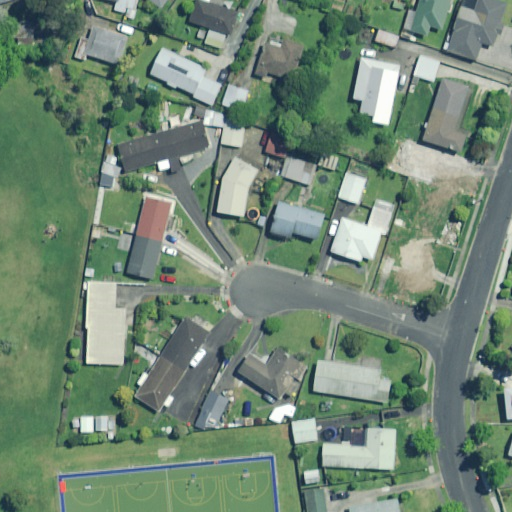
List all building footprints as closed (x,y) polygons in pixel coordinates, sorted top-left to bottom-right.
[(167,0),(150,0),(162,8),(167,0)] [(211,0),(197,0),(190,21),(211,28),(206,43),(222,49),(226,35),(231,36),(240,13),(211,3),(211,0)] [(451,0),(421,0),(412,32),(428,36),(431,27),(442,30),(451,0)] [(498,35),(502,36),(505,26),(501,25),(508,4),(494,0),(479,0),(476,12),(461,7),(448,52),(478,60),(483,44),(495,47),(498,35)] [(360,5),(350,2),(345,17),(355,20),(360,5)] [(35,49),(35,26),(19,26),(19,48),(35,49)] [(129,38),(93,27),(84,55),(121,65),(129,38)] [(399,37),(380,30),(376,41),(396,48),(399,37)] [(294,81),(306,45),(271,33),(258,74),(268,78),(269,73),(294,81)] [(151,74),(169,82),(168,85),(176,88),(177,86),(196,94),(195,97),(212,105),(221,86),(203,77),(207,69),(163,49),(151,74)] [(440,62),(420,57),(415,76),(434,81),(440,62)] [(401,66),(362,58),(354,99),(364,101),(361,114),(375,117),(374,122),(389,125),(401,66)] [(469,88),(443,80),(424,141),(462,153),(468,132),(456,129),(469,88)] [(249,91),(229,85),(223,105),(243,111),(249,91)] [(226,115),(216,113),(213,125),(225,128),(222,143),(242,147),(247,123),(225,119),(226,115)] [(211,150),(203,121),(117,146),(125,173),(159,163),(161,171),(171,168),(172,173),(183,170),(180,159),(211,150)] [(291,138),(270,132),(264,151),(285,158),(291,138)] [(432,183),(440,158),(399,145),(391,170),(432,183)] [(116,167),(118,158),(107,155),(100,185),(113,189),(115,179),(118,179),(121,168),(116,167)] [(317,165),(289,156),(283,176),(311,185),(317,165)] [(259,170),(237,159),(224,178),(218,212),(244,217),(249,189),(259,170)] [(366,180),(347,173),(339,197),(358,204),(366,180)] [(137,237),(162,243),(172,204),(147,198),(137,237)] [(325,215),(280,202),(271,233),(291,239),(293,233),(318,240),(325,215)] [(392,213),(374,207),(368,226),(343,218),(332,252),(362,262),(363,257),(373,260),(382,233),(385,234),(392,213)] [(383,255),(377,272),(390,276),(392,268),(414,276),(417,266),(423,268),(440,220),(412,210),(395,259),(383,255)] [(162,243),(137,237),(129,273),(154,279),(162,243)] [(116,284),(89,283),(87,329),(89,329),(87,364),(123,365),(126,311),(115,310),(116,284)] [(210,334),(187,318),(137,397),(161,412),(210,334)] [(308,369),(279,350),(268,367),(250,355),(238,373),(280,400),(285,392),(292,397),(301,383),(299,382),(308,369)] [(382,371),(319,361),(314,392),(388,403),(392,380),(380,379),(382,371)] [(229,399),(210,391),(196,426),(204,430),(206,425),(216,429),(229,399)] [(95,416),(82,416),(82,432),(95,432),(95,416)] [(109,417),(96,417),(97,431),(109,430),(109,417)] [(318,440),(316,422),(294,424),(296,443),(318,440)] [(396,431),(368,429),(367,447),(325,444),(323,466),(394,470),(396,431)] [(328,511),(326,490),(306,492),(308,511),(328,511)] [(400,511),(398,500),(350,508),(350,511),(400,511)]
